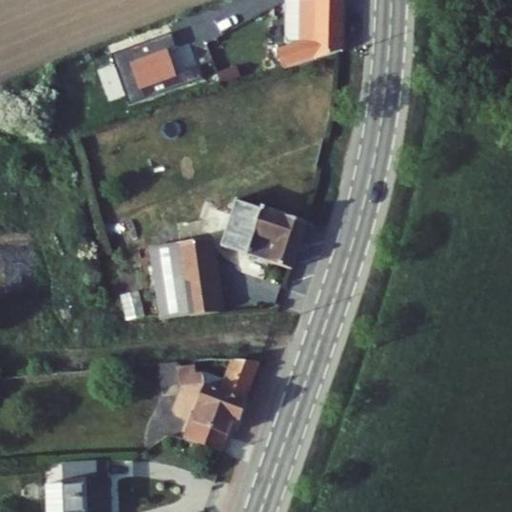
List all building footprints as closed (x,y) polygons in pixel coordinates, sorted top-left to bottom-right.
[(318,0),(318,11),(301,13),(299,48),(290,50),(277,54),(283,75),(341,58),(346,0),(318,0)] [(299,48),(301,13),(292,12),(290,50),(299,48)] [(168,50),(129,61),(138,90),(177,78),(168,50)] [(317,193),(271,181),(271,184),(244,178),(233,224),(260,231),(261,229),(284,234),(283,237),(306,242),(317,193)] [(183,237),(159,243),(179,314),(234,298),(213,226),(183,235),(183,237)] [(270,353),(241,346),(234,367),(212,359),(204,360),(203,355),(185,358),(185,354),(168,357),(171,382),(207,377),(213,379),(200,420),(205,422),(199,438),(234,447),(246,412),(250,413),(270,353)] [(126,511),(121,457),(76,462),(82,511),(126,511)]
